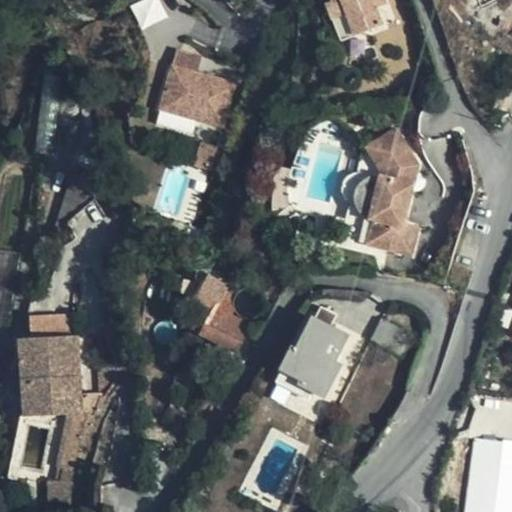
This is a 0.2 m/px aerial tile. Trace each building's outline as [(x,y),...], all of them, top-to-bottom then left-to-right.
[(143,26),(170,16),(163,0),(140,0),(134,3),(143,26)] [(346,0),(335,0),(330,2),(344,38),(359,32),(346,0)] [(346,0),(359,32),(383,23),(375,3),(381,0),(346,0)] [(239,84),(176,66),(164,109),(228,126),(239,84)] [(62,146),(61,74),(42,74),(43,146),(62,146)] [(372,240),(396,247),(403,222),(420,168),(401,129),(373,142),(387,170),(374,213),(379,215),(372,240)] [(220,154),(224,141),(201,135),(197,148),(220,154)] [(387,170),(373,142),(368,140),(340,230),(372,240),(379,215),(374,213),(387,170)] [(403,222),(396,247),(414,252),(422,228),(403,222)] [(236,352),(251,327),(228,317),(224,322),(212,317),(201,336),(236,352)] [(336,363),(348,337),(316,320),(299,350),(295,349),(285,369),(305,380),(302,385),(326,395),(341,366),(336,363)] [(82,354),(25,362),(36,437),(93,430),(82,354)] [(0,404),(4,405),(14,358),(0,355),(0,404)] [(511,511),(511,442),(478,438),(467,511),(511,511)] [(87,484),(87,450),(71,448),(67,482),(87,484)] [(73,511),(72,496),(55,499),(56,511),(73,511)]
